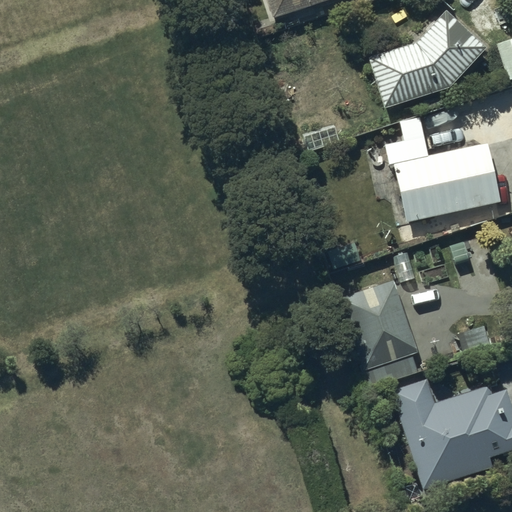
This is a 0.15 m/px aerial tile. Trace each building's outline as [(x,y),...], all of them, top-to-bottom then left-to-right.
[(261,0),(267,19),(333,0),(261,0)] [(364,59),(379,109),(444,91),(482,49),(441,12),(411,46),(364,59)] [(511,39),(492,46),(503,82),(511,79),(511,39)] [(390,164),(402,223),(496,204),(484,145),(390,164)] [(334,242),(337,259),(370,253),(367,236),(334,242)] [(335,300),(358,371),(415,353),(393,281),(335,300)] [(386,392),(418,490),(487,471),(484,460),(511,452),(511,416),(510,417),(503,392),(487,396),(484,388),(429,404),(422,381),(386,392)]
